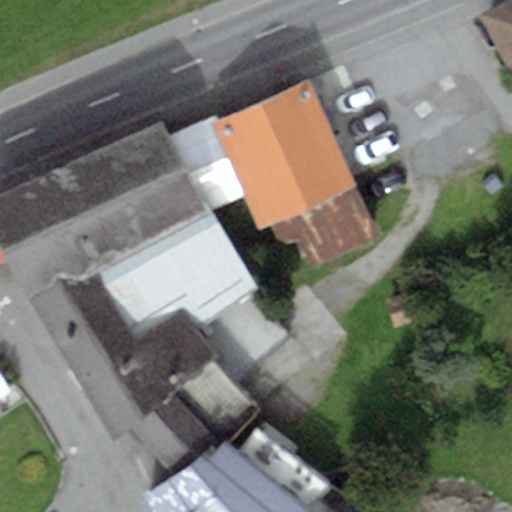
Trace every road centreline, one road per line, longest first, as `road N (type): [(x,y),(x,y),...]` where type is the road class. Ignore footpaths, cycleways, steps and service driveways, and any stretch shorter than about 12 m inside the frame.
road 1 (primary): [(0,148),(334,0)]
road 2 (residential): [(122,511),(0,312)]
